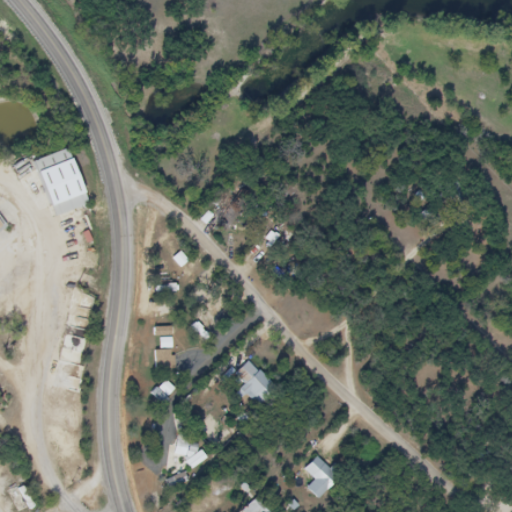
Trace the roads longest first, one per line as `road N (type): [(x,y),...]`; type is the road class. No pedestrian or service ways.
road 1 (tertiary): [(130,511),(114,427),(123,253),(102,131),(85,89),(27,0)]
road 2 (residential): [(484,511),(451,471),(320,356),(190,210),(140,177),(109,178)]
